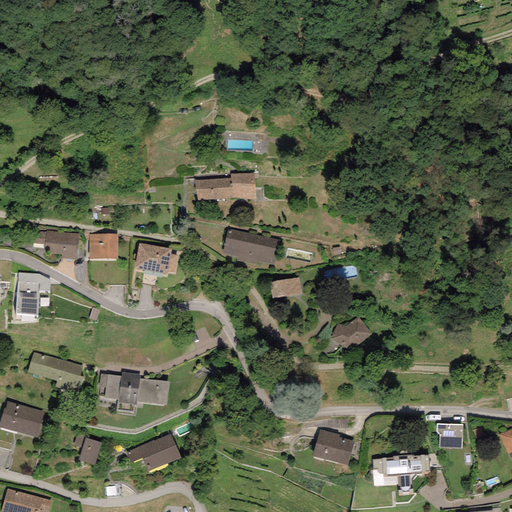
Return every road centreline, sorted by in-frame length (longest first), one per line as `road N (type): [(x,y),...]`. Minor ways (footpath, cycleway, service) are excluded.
road 1 (tertiary): [(511,417),(277,410),(216,311),(194,305),(126,312),(0,254)]
road 2 (track): [(0,184),(64,139),(215,74),(356,100),(511,33)]
road 3 (residential): [(0,473),(104,502),(181,488),(201,511)]
